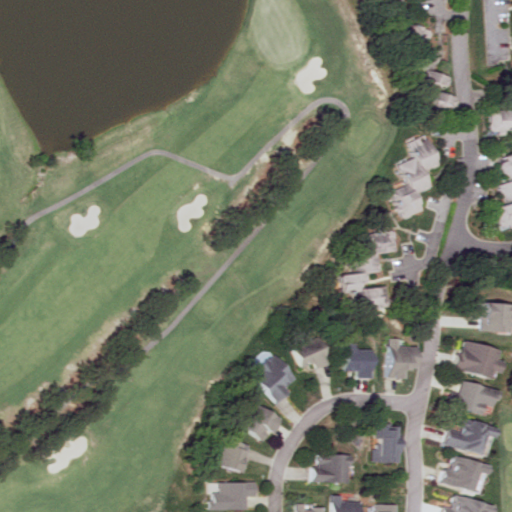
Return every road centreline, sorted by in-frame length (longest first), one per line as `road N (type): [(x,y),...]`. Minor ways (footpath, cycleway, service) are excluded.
road 1 (residential): [(460,0),(469,148),(433,295),(412,440),(414,511)]
road 2 (residential): [(419,401),(352,400),(306,420),(285,453),(273,511)]
